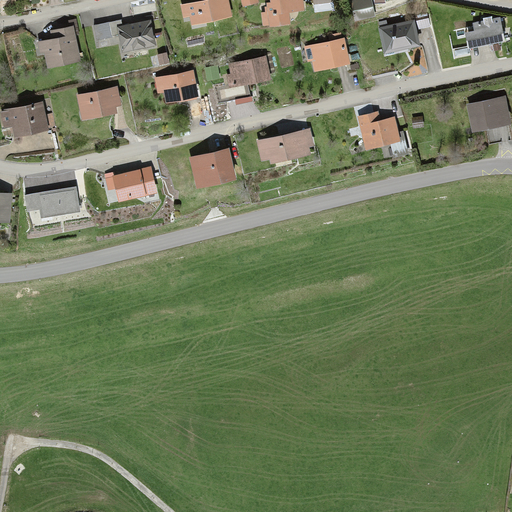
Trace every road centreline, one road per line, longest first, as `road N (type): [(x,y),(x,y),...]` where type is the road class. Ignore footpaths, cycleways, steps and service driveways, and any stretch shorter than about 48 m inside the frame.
road 1 (secondary): [(0,275),(474,167),(511,165)]
road 2 (residential): [(0,166),(64,167),(511,64)]
road 3 (track): [(167,511),(95,454),(74,447),(10,444),(0,502)]
